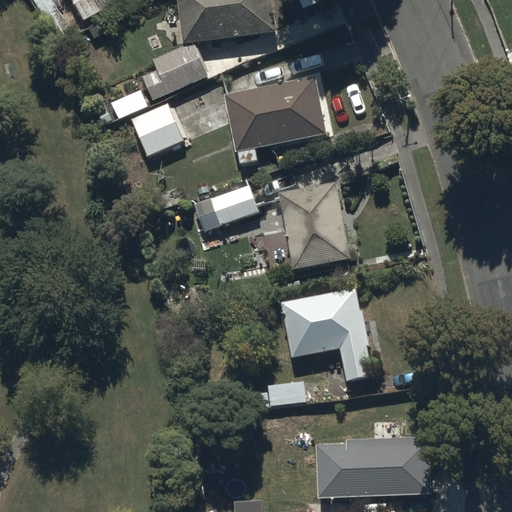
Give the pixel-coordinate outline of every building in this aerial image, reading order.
[(69,25),(53,0),(34,0),(55,34),(69,25)] [(131,3),(128,0),(75,0),(89,26),(131,3)] [(275,0),(179,0),(184,44),(279,32),(275,0)] [(332,0),(286,0),(297,24),(336,8),(332,0)] [(155,103),(212,79),(197,43),(156,61),(160,72),(145,78),(155,103)] [(319,75),(226,95),(241,166),(260,162),(257,149),(331,133),(319,75)] [(172,109),(170,102),(133,120),(151,158),(187,141),(186,137),(190,135),(177,106),(172,109)] [(337,182),(280,194),(296,269),(353,257),(337,182)] [(251,185),(210,199),(221,230),(262,215),(251,185)] [(359,289),(283,302),(292,358),(343,350),(348,380),(376,375),(370,345),(372,344),(366,309),(362,309),(359,289)] [(251,394),(253,409),(308,404),(306,381),(268,385),(269,392),(251,394)] [(318,498),(433,494),(432,436),(347,438),(347,443),(316,444),(318,498)]
